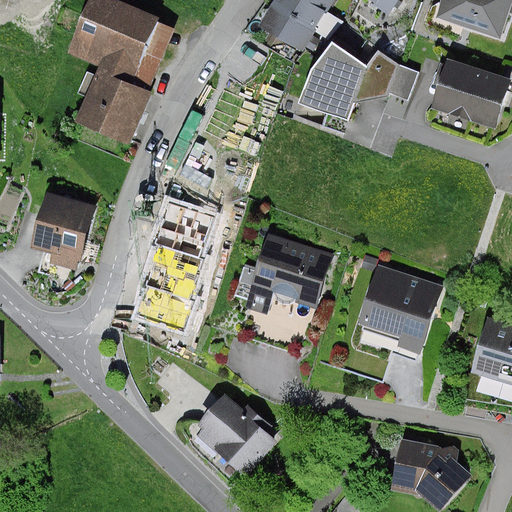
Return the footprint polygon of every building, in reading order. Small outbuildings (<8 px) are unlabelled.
[(161,18),(119,0),(90,0),(67,55),(99,68),(76,122),(130,145),(153,93),(149,91),(176,29),(159,22),(161,18)] [(328,13),(335,0),(277,0),(260,27),(301,52),(313,32),(329,41),(342,21),(328,13)] [(401,0),(367,0),(390,16),(401,0)] [(511,0),(442,0),(436,19),(502,40),(511,14),(511,0)] [(390,93),(400,65),(380,50),(368,66),(334,41),(315,68),(302,104),(348,120),(354,103),(388,97),(390,93)] [(511,82),(511,79),(449,59),(433,109),(497,130),(504,107),(509,108),(511,99),(511,92),(509,92),(511,82)] [(419,72),(400,65),(390,93),(409,100),(419,72)] [(98,207),(48,193),(33,249),(53,254),(51,264),(77,271),(80,262),(82,263),(98,207)] [(212,286),(221,211),(156,202),(141,316),(193,323),(193,318),(198,319),(203,285),(212,286)] [(335,255),(269,234),(257,272),(246,268),(241,283),(252,287),(245,309),(268,316),(275,292),(298,300),(296,303),(318,310),(335,255)] [(422,355),(445,287),(380,265),(360,325),(401,339),(398,347),(422,355)] [(65,278),(55,275),(53,284),(63,286),(65,278)] [(311,308),(300,305),(297,315),(307,319),(311,308)] [(511,324),(489,318),(472,374),(511,385),(511,324)] [(245,410),(227,395),(199,426),(204,430),(198,436),(246,478),(278,441),(269,433),(274,427),(249,405),(245,410)] [(441,447),(403,439),(393,487),(417,492),(439,511),(442,511),(474,477),(459,463),(460,452),(454,446),(444,449),(441,447)] [(360,511),(364,507),(347,495),(334,511),(360,511)]
